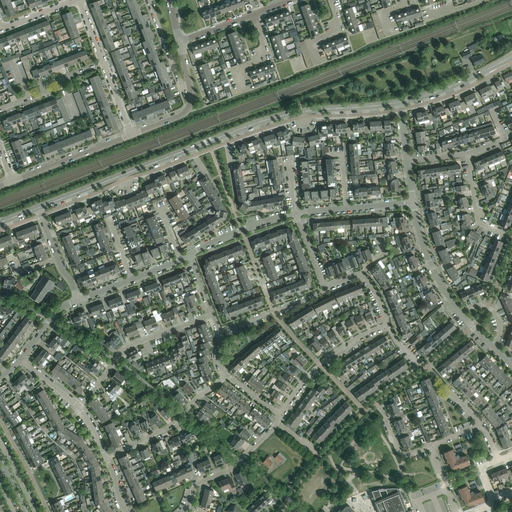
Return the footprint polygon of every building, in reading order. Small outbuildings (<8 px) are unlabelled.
[(37,6),(34,0),(29,0),(28,1),(31,8),(37,6)] [(239,7),(236,0),(234,0),(230,2),(233,9),(239,7)] [(391,6),(389,0),(387,0),(382,2),(384,8),(391,6)] [(90,4),(92,10),(100,7),(97,1),(90,4)] [(6,11),(13,8),(11,2),(3,5),(6,11)] [(233,9),(230,2),(225,4),(228,12),(233,9)] [(140,10),(137,4),(129,7),(131,13),(140,10)] [(228,12),(225,4),(219,6),(222,14),(228,12)] [(301,7),(303,13),(310,10),(308,4),(301,7)] [(222,14),(219,6),(213,8),(216,16),(222,14)] [(102,13),(100,7),(92,10),(94,16),(102,13)] [(18,13),(17,10),(14,12),(13,8),(6,11),(8,17),(18,13)] [(216,16),(213,8),(207,10),(210,18),(216,16)] [(344,10),(346,16),(354,14),(352,8),(344,10)] [(419,8),(413,10),(415,17),(421,16),(419,8)] [(142,16),(140,10),(131,13),(134,19),(137,18),(142,16)] [(210,18),(207,10),(202,12),(204,20),(210,18)] [(313,16),(310,10),(303,13),(305,19),(313,16)] [(415,17),(413,10),(407,12),(409,19),(415,17)] [(289,11),(283,13),(286,21),(292,19),(289,11)] [(62,15),(65,21),(73,18),(70,12),(62,15)] [(409,19),(407,12),(401,14),(403,21),(409,19)] [(104,19),(102,13),(94,16),(96,22),(104,19)] [(286,21),(283,13),(277,15),(279,23),(286,21)] [(145,14),(142,16),(137,18),(139,24),(147,20),(145,14)] [(356,20),(354,14),(346,16),(348,22),(356,20)] [(403,21),(401,14),(395,16),(397,23),(403,21)] [(279,23),(277,15),(271,17),(274,25),(279,23)] [(315,22),(313,16),(305,19),(307,25),(315,22)] [(274,25),(271,17),(265,19),(267,27),(274,25)] [(75,24),(73,18),(65,21),(67,27),(75,24)] [(107,25),(104,19),(96,22),(99,28),(107,25)] [(150,26),(147,20),(139,24),(141,29),(150,26)] [(358,26),(356,20),(348,22),(350,28),(358,26)] [(48,21),(42,23),(45,31),(51,29),(48,21)] [(317,28),(315,22),(307,25),(309,31),(317,28)] [(45,31),(42,23),(36,25),(39,33),(45,31)] [(77,30),(75,24),(67,27),(69,33),(77,30)] [(39,33),(36,25),(30,28),(33,35),(37,34),(38,38),(41,37),(39,33)] [(109,31),(107,25),(99,28),(101,34),(109,31)] [(152,32),(150,26),(141,29),(144,35),(152,32)] [(360,32),(358,26),(350,28),(352,34),(360,32)] [(33,35),(30,28),(24,30),(27,38),(33,35)] [(319,34),(317,28),(309,31),(311,37),(319,34)] [(27,38),(24,30),(18,32),(21,40),(27,38)] [(79,36),(77,30),(69,33),(72,39),(79,36)] [(111,37),(109,31),(101,34),(103,40),(111,37)] [(21,40),(18,32),(13,35),(16,42),(21,40)] [(154,38),(152,32),(144,35),(146,41),(151,39),(154,38)] [(228,34),(230,41),(235,39),(238,38),(235,32),(228,34)] [(16,42),(13,35),(7,37),(10,45),(11,47),(17,45),(16,42)] [(271,37),(273,44),(281,41),(279,35),(271,37)] [(346,36),(340,39),(343,46),(349,44),(346,36)] [(10,45),(7,37),(1,39),(4,47),(10,45)] [(113,43),(111,37),(103,40),(106,46),(113,43)] [(240,44),(238,38),(235,39),(230,41),(232,47),(237,45),(240,44)] [(153,45),(151,39),(146,41),(143,42),(145,48),(153,45)] [(218,46),(216,39),(209,41),(212,49),(218,46)] [(343,46),(340,39),(335,41),(337,48),(343,46)] [(212,49),(209,41),(204,43),(206,51),(212,49)] [(283,47),(281,41),(273,44),(275,50),(283,47)] [(337,48),(335,41),(329,43),(332,51),(337,48)] [(116,42),(113,43),(106,46),(108,52),(116,49),(116,48),(118,47),(116,42)] [(206,51),(204,43),(198,45),(200,53),(206,51)] [(332,51),(329,43),(323,45),(325,53),(332,51)] [(242,50),(240,44),(237,45),(232,47),(234,53),(239,51),(242,50)] [(155,51),(153,45),(145,48),(147,54),(155,51)] [(200,53),(198,45),(192,47),(194,55),(200,53)] [(285,53),(283,47),(275,50),(277,56),(285,53)] [(78,49),(79,53),(82,61),(88,58),(85,51),(82,52),(80,48),(78,49)] [(111,53),(113,58),(121,56),(118,50),(111,53)] [(244,56),(242,50),(239,51),(234,53),(236,59),(241,57),(244,56)] [(471,56),(469,50),(462,54),(464,59),(471,56)] [(158,57),(155,51),(147,54),(150,60),(158,57)] [(82,61),(79,53),(73,55),(76,63),(82,61)] [(287,59),(285,53),(277,56),(279,62),(287,59)] [(76,63),(73,55),(67,58),(70,65),(76,63)] [(485,62),(481,55),(476,57),(476,56),(471,58),(475,66),(485,62)] [(123,61),(121,56),(113,58),(116,64),(123,61)] [(246,62),(244,56),(241,57),(236,59),(239,64),(246,62)] [(65,67),(62,60),(58,61),(57,57),(55,58),(56,62),(59,70),(65,67)] [(160,63),(158,57),(150,60),(152,66),(155,65),(160,63)] [(70,65),(67,58),(62,60),(65,67),(70,65)] [(125,67),(123,61),(116,64),(118,70),(125,67)] [(53,72),(50,64),(49,62),(43,64),(44,67),(47,74),(53,72)] [(59,70),(56,62),(50,64),(53,72),(59,70)] [(163,62),(160,63),(155,65),(157,71),(165,68),(163,62)] [(273,63),(267,65),(270,73),(276,71),(273,63)] [(47,74),(44,67),(43,64),(37,66),(38,69),(41,76),(47,74)] [(198,66),(200,72),(208,70),(206,64),(198,66)] [(270,73),(267,65),(261,68),(264,75),(270,73)] [(128,73),(125,67),(118,70),(120,76),(128,73)] [(168,73),(165,68),(157,71),(159,77),(168,73)] [(264,75),(261,68),(255,70),(258,77),(264,75)] [(41,76),(38,69),(32,71),(33,73),(34,76),(35,78),(35,79),(41,76)] [(210,69),(208,70),(200,72),(202,78),(210,76),(212,75),(210,69)] [(258,77),(255,70),(249,72),(252,79),(258,77)] [(506,82),(507,82),(507,83),(509,83),(508,81),(511,79),(511,71),(503,76),(506,82)] [(130,79),(128,73),(120,76),(122,82),(130,79)] [(170,79),(168,73),(159,77),(162,82),(170,79)] [(90,78),(92,85),(100,82),(98,76),(90,78)] [(212,82),(210,76),(202,78),(205,84),(212,82)] [(132,85),(130,79),(122,82),(125,88),(132,85)] [(172,85),(170,79),(162,82),(164,88),(172,85)] [(495,84),(492,85),(496,94),(498,93),(499,94),(504,91),(504,90),(503,88),(499,79),(497,80),(497,81),(494,83),(495,84)] [(102,87),(100,82),(92,85),(94,90),(102,87)] [(214,88),(212,82),(205,84),(207,90),(214,88)] [(134,91),(132,85),(125,88),(127,94),(134,91)] [(496,94),(492,85),(490,86),(489,85),(486,87),(486,85),(483,87),(489,98),(494,95),(496,94)] [(104,93),(102,87),(94,90),(97,96),(104,93)] [(207,90),(209,96),(216,93),(219,93),(217,87),(214,88),(207,90)] [(489,98),(483,87),(478,89),(479,91),(477,93),(481,102),(489,98)] [(137,97),(134,91),(127,94),(129,100),(137,97)] [(107,99),(104,93),(97,96),(99,102),(107,99)] [(218,100),(216,93),(209,96),(211,102),(218,100)] [(481,102),(477,93),(474,94),(474,93),(471,94),(470,93),(468,94),(473,104),(477,101),(478,103),(481,102)] [(473,104),(468,94),(466,95),(466,96),(464,98),(465,101),(462,102),(466,109),(469,108),(468,106),(473,104)] [(58,106),(57,103),(56,100),(56,99),(50,101),(53,109),(54,113),(57,112),(60,111),(59,109),(58,106)] [(109,105),(107,99),(99,102),(101,108),(109,105)] [(171,108),(168,101),(168,100),(161,103),(164,111),(170,108),(170,109),(171,108)] [(466,109),(462,102),(460,103),(459,100),(456,101),(455,100),(453,101),(457,111),(462,109),(462,111),(466,109)] [(53,109),(50,101),(44,104),(47,111),(53,109)] [(457,111),(453,101),(450,102),(451,103),(448,104),(449,107),(447,108),(449,115),(452,114),(452,112),(457,111)] [(164,111),(161,103),(155,105),(159,113),(164,111)] [(47,111),(44,104),(38,106),(41,114),(47,111)] [(111,111),(109,105),(101,108),(103,114),(111,111)] [(159,113),(155,105),(149,107),(153,115),(159,113)] [(32,108),(35,116),(36,119),(42,116),(41,114),(38,106),(32,108)] [(441,116),(437,106),(435,107),(435,108),(432,109),(433,113),(431,113),(433,121),(436,120),(436,118),(441,116)] [(449,115),(447,108),(444,109),(443,106),(440,107),(440,106),(437,106),(441,116),(441,119),(446,117),(449,115)] [(153,115),(149,107),(144,109),(147,117),(153,115)] [(35,116),(32,108),(26,111),(29,118),(33,117),(34,121),(36,120),(36,119),(35,116)] [(147,117),(144,109),(138,112),(141,120),(147,117)] [(433,121),(431,113),(428,114),(427,111),(424,111),(424,110),(421,111),(424,121),(429,120),(429,121),(433,121)] [(29,118),(26,111),(20,113),(23,121),(29,118)] [(113,117),(111,111),(103,114),(106,120),(113,117)] [(424,121),(421,111),(419,111),(419,113),(416,113),(417,117),(414,117),(415,125),(419,124),(419,122),(424,121)] [(141,120),(138,112),(132,114),(135,122),(136,122),(135,122),(141,120)] [(23,121),(20,113),(14,115),(17,123),(23,121)] [(17,123),(14,115),(8,118),(12,125),(17,123)] [(116,123),(113,117),(106,120),(108,126),(116,123)] [(12,125),(8,118),(2,120),(6,128),(12,125)] [(384,125),(381,125),(381,121),(375,122),(376,131),(381,130),(382,133),(385,132),(384,125)] [(364,122),(358,123),(358,132),(364,131),(364,134),(367,134),(367,126),(364,126),(364,122)] [(376,131),(375,122),(370,122),(370,126),(367,126),(367,134),(371,133),(371,131),(376,131)] [(487,124),(490,135),(495,134),(492,122),(487,124)] [(118,129),(116,123),(108,126),(105,127),(106,130),(109,128),(110,132),(118,129)] [(358,132),(358,123),(352,123),(353,127),(349,127),(350,139),(350,137),(354,137),(353,132),(358,132)] [(341,133),(341,124),(335,124),(335,128),(332,128),(332,133),(333,136),(339,136),(339,133),(341,133)] [(346,124),(341,124),(341,133),(347,133),(347,135),(347,137),(349,137),(349,139),(350,139),(349,127),(347,128),(346,124)] [(487,124),(481,126),(485,137),(490,135),(487,124)] [(327,134),(326,125),(321,125),(321,129),(318,129),(318,134),(319,137),(322,136),(322,134),(327,134)] [(481,126),(476,127),(480,138),(485,137),(481,126)] [(476,127),(471,129),(474,140),(480,138),(476,127)] [(90,130),(84,132),(87,141),(93,138),(92,135),(95,134),(93,128),(90,129),(90,130)] [(414,136),(415,138),(425,137),(424,131),(426,131),(426,128),(418,129),(419,132),(415,132),(416,135),(414,136)] [(293,137),(291,131),(288,132),(287,129),(285,130),(285,129),(282,130),(282,131),(285,140),(286,142),(291,140),(291,141),(293,140),(293,137)] [(471,129),(466,130),(469,141),(474,140),(471,129)] [(461,132),(461,133),(464,143),(469,141),(466,130),(461,132)] [(282,131),(277,133),(278,137),(280,141),(285,140),(282,131)] [(87,141),(84,132),(78,135),(81,143),(87,141)] [(461,133),(459,134),(458,132),(455,132),(455,133),(459,144),(464,143),(461,133)] [(455,133),(450,135),(453,146),(459,144),(455,133)] [(278,137),(275,138),(274,134),(268,136),(271,144),(274,143),(275,146),(281,144),(280,141),(278,137)] [(321,143),(319,137),(318,134),(313,136),(316,144),(319,144),(320,147),(322,147),(321,143)] [(81,143),(78,135),(72,137),(76,145),(81,143)] [(450,135),(445,136),(446,140),(448,147),(453,146),(450,135)] [(271,144),(268,136),(263,137),(264,141),(261,142),(264,149),(265,151),(267,151),(266,148),(267,148),(272,147),(271,144)] [(316,144),(313,136),(308,137),(310,146),(316,144)] [(76,145),(72,137),(67,139),(70,147),(76,145)] [(426,142),(425,137),(415,138),(415,141),(416,140),(417,143),(420,143),(421,146),(426,145),(428,145),(428,142),(426,142)] [(70,147),(67,139),(61,141),(64,150),(70,147)] [(264,149),(261,142),(259,143),(257,139),(252,141),(255,150),(258,149),(259,151),(261,150),(264,149)] [(22,146),(19,140),(11,143),(14,149),(22,146)] [(388,140),(385,141),(382,141),(383,147),(384,147),(384,150),(393,149),(392,143),(389,144),(388,140)] [(64,150),(61,141),(55,144),(58,152),(64,150)] [(255,150),(252,141),(247,143),(248,147),(245,148),(247,152),(246,152),(247,155),(250,154),(250,151),(255,150)] [(58,152),(55,144),(49,146),(52,154),(58,152)] [(247,152),(245,148),(244,144),(238,146),(241,154),(242,154),(243,156),(245,156),(244,153),(246,153),(246,152),(247,152)] [(24,151),(22,146),(14,149),(16,154),(24,151)] [(52,154),(49,146),(43,148),(42,147),(40,148),(42,155),(45,154),(46,156),(52,154)] [(394,152),(393,149),(384,150),(385,154),(384,154),(385,159),(391,158),(390,156),(395,155),(395,152),(394,152)] [(26,157),(24,151),(16,154),(18,160),(26,157)] [(498,152),(496,153),(499,161),(505,158),(502,151),(498,152)] [(499,161),(496,153),(494,154),(490,156),(494,163),(499,161)] [(494,163),(490,156),(487,157),(484,158),(488,165),(494,163)] [(28,163),(26,157),(18,160),(21,166),(22,167),(25,166),(25,165),(28,163)] [(391,161),(391,158),(385,159),(383,160),(383,165),(386,165),(387,168),(396,167),(395,161),(391,161)] [(488,165),(484,158),(483,159),(480,161),(483,168),(488,165)] [(483,168),(480,161),(479,160),(477,161),(477,162),(474,163),(478,172),(484,170),(483,168)] [(187,166),(182,168),(185,176),(190,174),(194,172),(191,168),(188,169),(187,166)] [(396,170),(396,167),(387,168),(387,172),(386,172),(387,177),(394,176),(393,174),(398,173),(397,170),(396,170)] [(185,176),(182,168),(177,170),(178,172),(175,173),(177,179),(178,180),(181,179),(180,178),(185,176)] [(175,173),(174,171),(169,173),(170,175),(167,176),(170,183),(173,182),(175,183),(177,182),(178,180),(177,179),(175,173)] [(170,183),(167,176),(165,177),(164,175),(159,177),(162,185),(167,183),(167,184),(170,183)] [(394,179),(394,176),(387,177),(388,182),(389,182),(389,186),(398,185),(398,179),(394,179)] [(162,185),(159,177),(153,179),(155,182),(157,187),(162,185)] [(202,186),(210,181),(209,179),(207,180),(205,177),(199,181),(202,186)] [(482,192),(492,188),(493,187),(495,186),(493,181),(491,182),(489,178),(484,180),(485,181),(479,183),(481,186),(480,186),(482,189),(481,189),(482,192)] [(211,183),(210,181),(202,186),(205,191),(212,187),(210,184),(211,183)] [(155,182),(150,184),(153,193),(158,190),(157,187),(155,182)] [(153,193),(150,184),(145,186),(146,189),(148,195),(148,194),(153,193)] [(456,192),(456,195),(462,194),(462,191),(465,191),(464,188),(465,188),(465,185),(456,186),(457,192),(456,192)] [(328,198),(327,194),(327,186),(324,187),(324,190),(321,190),(320,187),(319,187),(319,197),(321,197),(321,200),(321,197),(323,197),(324,200),(324,199),(328,198)] [(336,188),(336,186),(327,187),(327,186),(327,194),(329,193),(329,196),(332,196),(332,198),(336,198),(336,193),(337,193),(337,188),(336,188)] [(208,196),(216,191),(215,189),(214,190),(212,187),(205,191),(208,196)] [(319,197),(319,187),(317,187),(317,190),(314,191),(314,188),(311,188),(311,195),(312,200),(316,199),(316,200),(316,198),(318,197),(318,200),(318,197),(319,197)] [(311,188),(302,189),(302,191),(301,192),(301,196),(303,196),(303,200),(308,200),(308,198),(310,198),(310,195),(311,195),(311,188)] [(494,192),(492,188),(482,192),(483,194),(485,197),(485,196),(486,199),(496,195),(494,192)] [(148,195),(146,189),(141,191),(141,192),(144,200),(145,201),(145,202),(151,200),(148,194),(148,195)] [(218,193),(216,191),(208,196),(211,201),(218,197),(216,194),(218,193)] [(141,192),(136,194),(137,195),(140,203),(140,204),(141,206),(146,204),(145,201),(144,200),(141,192)] [(424,194),(425,201),(433,200),(432,193),(424,194)] [(246,199),(246,194),(238,196),(240,207),(240,208),(240,207),(245,211),(250,210),(249,203),(248,203),(248,202),(245,201),(245,199),(246,199)] [(463,197),(462,194),(456,195),(457,198),(458,198),(458,201),(455,201),(455,204),(458,203),(468,202),(467,199),(466,199),(466,197),(463,197)] [(137,195),(132,197),(133,202),(131,202),(133,207),(140,204),(140,203),(137,195)] [(172,205),(181,199),(180,197),(178,198),(177,195),(169,200),(172,205)] [(221,202),(219,199),(221,198),(219,196),(218,197),(211,201),(214,206),(221,202)] [(132,197),(125,200),(124,200),(128,209),(129,211),(134,209),(133,207),(131,202),(133,202),(132,197)] [(104,208),(102,203),(101,199),(96,202),(99,210),(100,212),(105,210),(104,208)] [(115,207),(113,202),(114,202),(112,199),(107,201),(110,209),(115,207)] [(128,209),(124,200),(125,200),(124,199),(119,201),(122,208),(122,211),(128,209)] [(175,210),(183,205),(181,202),(183,201),(181,199),(172,205),(174,207),(173,208),(175,210)] [(434,206),(434,203),(437,202),(437,199),(433,200),(425,201),(426,207),(429,207),(430,210),(439,208),(438,205),(434,206)] [(119,201),(119,200),(114,202),(113,202),(115,207),(117,212),(118,214),(123,212),(122,211),(122,208),(119,201)] [(107,201),(102,203),(104,208),(105,210),(105,211),(110,209),(107,201)] [(99,210),(96,202),(91,204),(92,206),(89,207),(92,214),(95,213),(94,212),(99,210)] [(227,212),(221,202),(214,206),(217,210),(218,210),(218,211),(218,215),(221,221),(226,218),(227,212),(227,213),(227,212)] [(468,202),(458,203),(459,209),(456,209),(456,212),(459,212),(465,211),(464,208),(467,208),(467,205),(468,205),(468,202)] [(178,215),(188,210),(186,207),(185,208),(183,205),(175,210),(177,213),(178,215)] [(92,214),(89,207),(86,208),(85,206),(80,208),(84,218),(89,216),(89,215),(92,214)] [(84,218),(80,208),(75,210),(76,212),(74,213),(76,220),(79,219),(79,220),(84,218)] [(440,214),(436,215),(435,212),(439,211),(439,208),(430,210),(430,213),(427,214),(429,220),(441,218),(440,214)] [(189,212),(188,210),(178,215),(182,221),(189,216),(187,213),(189,212)] [(465,214),(465,211),(459,212),(459,215),(460,215),(461,220),(470,219),(470,216),(469,216),(468,213),(465,214)] [(76,220),(74,213),(71,214),(70,212),(65,214),(68,222),(73,220),(73,221),(76,220)] [(68,222),(65,214),(59,216),(63,224),(68,222)] [(146,225),(157,221),(157,220),(155,221),(154,219),(156,218),(155,215),(146,219),(147,222),(145,222),(145,223),(143,224),(144,226),(146,225)] [(221,221),(218,215),(216,216),(215,215),(211,217),(216,225),(221,221)] [(510,224),(511,219),(511,217),(505,215),(503,221),(510,224)] [(63,224),(59,216),(54,218),(58,226),(63,224)] [(216,225),(211,217),(211,218),(206,221),(212,229),(214,228),(213,226),(216,225)] [(397,222),(395,222),(392,223),(392,225),(407,222),(406,219),(404,220),(403,217),(396,218),(397,222)] [(438,225),(437,222),(441,221),(441,218),(429,220),(430,227),(438,225)] [(471,221),(470,219),(461,220),(462,226),(461,226),(461,229),(467,228),(470,228),(470,224),(470,222),(471,221)] [(158,223),(157,221),(146,225),(148,230),(159,226),(159,225),(157,226),(156,223),(158,223)] [(212,229),(206,221),(201,224),(205,231),(209,229),(210,230),(212,229)] [(508,229),(510,224),(503,221),(500,226),(508,229)] [(93,225),(95,231),(104,228),(103,225),(102,226),(100,222),(93,225)] [(407,225),(407,222),(392,225),(393,228),(396,227),(396,226),(397,226),(398,230),(399,233),(405,232),(405,229),(406,229),(405,225),(407,225)] [(205,231),(201,224),(196,227),(201,236),(204,234),(203,233),(205,231)] [(36,225),(31,227),(34,235),(39,233),(36,225)] [(123,234),(134,229),(133,227),(131,228),(130,225),(121,228),(122,231),(124,230),(125,233),(123,233),(123,234)] [(160,228),(159,226),(148,230),(150,229),(151,232),(149,233),(150,235),(159,231),(158,229),(160,228)] [(34,235),(31,227),(26,229),(29,237),(34,235)] [(201,236),(196,227),(191,230),(195,237),(199,235),(199,237),(201,236)] [(105,230),(104,228),(95,231),(97,237),(105,234),(103,230),(105,230)] [(476,233),(473,231),(473,232),(470,230),(470,232),(468,231),(467,228),(461,229),(462,232),(460,232),(460,234),(466,237),(471,240),(476,233)] [(29,237),(26,229),(21,231),(24,239),(29,237)] [(134,229),(123,234),(124,236),(125,235),(126,238),(125,238),(125,239),(136,234),(135,232),(133,233),(132,230),(134,229)] [(280,231),(279,230),(283,239),(285,238),(287,243),(289,242),(290,247),(297,245),(300,244),(300,243),(299,244),(297,239),(296,239),(293,231),(287,233),(291,241),(289,242),(285,229),(281,230),(280,231)] [(195,237),(191,230),(186,234),(191,242),(193,240),(192,239),(195,237)] [(279,230),(277,231),(277,232),(274,233),(277,240),(282,238),(282,239),(283,239),(279,230)] [(432,233),(434,239),(442,237),(440,230),(432,233)] [(24,239),(21,231),(16,233),(17,235),(14,236),(16,243),(17,243),(19,242),(20,244),(25,242),(24,239)] [(160,234),(159,231),(150,235),(152,240),(163,236),(162,233),(160,234)] [(274,233),(270,234),(270,233),(268,234),(271,243),(277,240),(274,233)] [(409,239),(408,236),(407,236),(406,233),(400,235),(395,237),(398,245),(411,241),(411,238),(409,239)] [(478,234),(476,233),(471,240),(475,243),(475,244),(474,245),(472,252),(475,253),(477,247),(478,246),(481,240),(478,239),(480,236),(477,235),(478,234)] [(62,241),(63,244),(72,240),(69,234),(62,237),(63,241),(62,241)] [(106,237),(105,234),(97,237),(100,242),(109,239),(108,237),(106,237)] [(128,243),(138,239),(137,237),(135,238),(134,235),(136,234),(125,239),(126,241),(127,240),(128,243)] [(191,242),(186,234),(181,237),(185,244),(188,242),(189,243),(191,242)] [(268,234),(265,235),(266,236),(262,237),(265,245),(271,243),(268,234)] [(16,243),(14,236),(11,237),(10,235),(5,237),(8,245),(9,248),(14,246),(18,245),(17,243),(16,243)] [(165,241),(164,238),(162,239),(161,236),(163,236),(152,240),(153,242),(154,242),(155,244),(164,241),(165,241)] [(8,245),(5,237),(0,238),(0,239),(3,247),(8,245)] [(262,237),(259,238),(256,239),(260,247),(265,245),(262,237)] [(444,243),(442,237),(434,239),(436,246),(444,243)] [(109,241),(109,239),(100,242),(102,248),(109,245),(108,242),(109,241)] [(129,249),(140,244),(138,239),(128,243),(129,246),(128,246),(129,249)] [(256,239),(254,239),(254,240),(251,242),(253,246),(252,246),(253,249),(260,247),(256,239)] [(495,239),(493,245),(501,248),(503,242),(495,239)] [(74,246),(72,240),(63,244),(64,246),(65,245),(67,249),(74,246)] [(166,243),(165,243),(164,241),(155,244),(152,246),(153,248),(150,249),(149,247),(148,247),(151,256),(153,255),(153,256),(155,255),(156,257),(160,255),(158,251),(159,250),(160,253),(163,252),(163,254),(167,252),(166,248),(167,247),(166,243)] [(411,248),(410,245),(412,244),(411,241),(398,245),(399,247),(401,247),(403,253),(411,251),(410,248),(411,248)] [(33,247),(35,252),(44,249),(42,243),(33,247)] [(132,253),(140,250),(139,247),(141,247),(140,244),(129,249),(130,248),(131,251),(130,251),(131,254),(132,254),(132,253)] [(300,247),(299,244),(300,244),(297,245),(290,247),(291,247),(293,253),(302,249),(301,247),(300,247)] [(110,248),(109,245),(102,248),(104,254),(113,250),(112,248),(110,248)] [(238,246),(236,246),(239,255),(246,252),(244,249),(243,249),(242,245),(238,246)] [(498,254),(501,248),(493,245),(491,251),(498,254)] [(76,251),(74,246),(67,249),(68,252),(66,253),(67,255),(76,251)] [(236,246),(235,247),(233,247),(234,248),(230,249),(233,257),(239,255),(236,246)] [(370,253),(372,252),(370,246),(367,247),(368,249),(362,251),(365,257),(364,257),(365,260),(371,257),(370,253)] [(151,256),(148,247),(146,248),(147,250),(144,251),(143,249),(140,250),(132,253),(132,254),(133,256),(132,256),(133,260),(135,260),(137,264),(141,262),(140,261),(142,260),(141,257),(143,257),(144,261),(148,260),(148,258),(150,257),(150,256),(151,256)] [(365,257),(362,251),(361,248),(357,250),(357,253),(353,254),(354,257),(357,265),(363,263),(362,259),(364,257),(365,257)] [(438,252),(441,258),(448,254),(446,248),(438,252)] [(46,254),(44,249),(35,252),(37,257),(46,254)] [(230,249),(227,251),(227,250),(224,251),(224,252),(227,259),(233,257),(230,249)] [(302,252),(303,252),(302,249),(293,253),(296,258),(303,255),(302,252)] [(78,257),(76,251),(67,255),(68,257),(70,257),(71,260),(78,257)] [(224,252),(224,251),(222,252),(219,254),(222,261),(227,259),(224,252)] [(496,259),(498,254),(491,251),(488,256),(496,259)] [(412,253),(402,256),(404,259),(407,258),(408,261),(407,262),(407,264),(418,260),(417,257),(415,258),(414,255),(413,255),(412,253)] [(452,259),(454,259),(451,253),(448,254),(441,258),(444,264),(451,261),(453,260),(452,259)] [(46,254),(37,257),(35,258),(37,263),(48,259),(46,254)] [(219,254),(216,255),(215,254),(213,255),(213,256),(216,264),(216,263),(222,261),(219,254)] [(264,261),(263,262),(264,264),(265,263),(272,261),(270,255),(262,258),(264,261)] [(305,259),(303,255),(296,258),(298,264),(306,261),(305,258),(305,259)] [(206,279),(207,279),(216,275),(214,271),(216,270),(214,265),(216,264),(213,256),(211,257),(208,258),(213,271),(212,271),(209,263),(203,265),(206,273),(205,273),(207,279),(206,279)] [(494,265),(496,259),(488,256),(486,262),(494,265)] [(80,263),(78,257),(71,260),(72,263),(71,264),(72,266),(80,263)] [(357,265),(354,257),(348,259),(347,257),(344,258),(347,264),(350,263),(351,268),(357,265)] [(344,265),(347,264),(344,258),(341,259),(342,262),(337,264),(340,272),(346,270),(344,265)] [(419,263),(418,260),(407,264),(408,266),(410,270),(412,270),(413,272),(419,269),(418,267),(418,266),(417,263),(419,263)] [(272,261),(265,263),(264,264),(265,266),(267,269),(274,266),(272,261)] [(306,263),(307,263),(306,261),(298,264),(300,269),(299,270),(308,266),(306,263)] [(340,272),(337,264),(336,262),(330,264),(331,266),(334,274),(340,272)] [(492,270),(494,265),(486,262),(484,267),(492,270)] [(334,274),(331,266),(330,264),(330,263),(324,265),(329,276),(334,274)] [(382,269),(378,263),(374,266),(375,267),(370,270),(372,273),(373,275),(380,270),(382,269)] [(116,264),(111,266),(114,275),(116,274),(116,273),(119,271),(116,264)] [(238,273),(245,271),(246,270),(245,268),(243,265),(236,268),(238,273)] [(446,270),(450,275),(457,272),(453,265),(446,270)] [(114,275),(111,266),(105,268),(108,276),(111,274),(112,276),(114,275)] [(274,266),(267,269),(268,273),(267,273),(268,275),(269,275),(276,272),(274,266)] [(308,266),(299,270),(301,275),(299,275),(301,280),(299,281),(299,282),(302,290),(302,289),(304,288),(304,289),(307,287),(302,275),(303,274),(306,282),(312,280),(308,272),(310,272),(308,267),(308,266)] [(490,276),(492,270),(484,267),(482,273),(490,276)] [(108,276),(105,268),(99,270),(103,279),(105,278),(105,277),(108,276)] [(377,280),(383,275),(386,273),(382,269),(380,270),(373,275),(374,277),(375,277),(377,280)] [(103,279),(99,270),(94,273),(97,280),(100,279),(101,280),(103,279)] [(246,273),(247,273),(246,270),(245,271),(238,273),(240,279),(248,276),(246,273)] [(180,271),(178,272),(182,281),(187,279),(185,272),(181,273),(180,271)] [(426,278),(425,275),(423,276),(422,273),(421,274),(419,271),(414,274),(415,277),(413,278),(414,281),(413,282),(414,284),(416,283),(426,278)] [(182,281),(178,272),(176,273),(177,275),(173,276),(176,283),(182,281)] [(276,272),(269,275),(268,275),(269,277),(270,277),(271,281),(279,278),(276,272)] [(465,278),(464,275),(460,277),(457,272),(450,275),(453,281),(456,279),(458,283),(461,281),(464,279),(465,278)] [(97,280),(94,273),(88,275),(92,284),(94,283),(93,281),(97,280)] [(386,273),(383,275),(377,280),(379,283),(380,285),(389,278),(386,273)] [(487,282),(490,276),(482,273),(480,279),(487,282)] [(39,303),(48,291),(49,292),(55,283),(44,275),(35,288),(36,289),(30,297),(39,303)] [(92,284),(88,275),(83,277),(86,286),(88,285),(88,283),(91,282),(92,284)] [(216,275),(207,279),(209,282),(208,282),(209,285),(217,281),(215,276),(216,276),(216,275)] [(176,283),(173,276),(170,277),(169,276),(167,277),(171,285),(176,283)] [(249,280),(248,276),(240,279),(242,285),(251,282),(250,280),(249,280)] [(8,280),(5,279),(3,287),(10,288),(10,289),(11,285),(15,286),(16,279),(9,277),(8,280)] [(86,286),(83,277),(77,279),(80,286),(83,285),(84,287),(86,286)] [(171,285),(167,277),(165,277),(165,279),(162,280),(165,288),(171,285)] [(389,282),(391,281),(389,278),(380,285),(381,287),(382,287),(384,290),(390,285),(389,282)] [(428,281),(426,278),(416,283),(414,284),(415,287),(417,286),(417,285),(418,284),(420,288),(421,287),(422,290),(427,287),(426,285),(427,284),(426,282),(428,281)] [(56,286),(62,291),(66,285),(60,281),(56,286)] [(217,281),(209,285),(210,287),(212,290),(219,287),(217,281)] [(157,282),(151,285),(155,295),(155,294),(157,293),(157,291),(160,290),(157,282)] [(251,284),(251,282),(242,285),(245,290),(252,288),(251,284)] [(293,284),(292,282),(287,284),(287,286),(291,294),(293,294),(293,293),(296,291),(293,284)] [(299,282),(293,284),(296,291),(299,290),(300,291),(302,290),(299,282)] [(480,284),(476,286),(476,285),(470,287),(470,288),(474,296),(483,292),(485,292),(487,288),(481,286),(480,284)] [(155,295),(151,285),(145,287),(147,295),(151,293),(152,296),(155,295)] [(360,285),(355,287),(358,295),(364,293),(360,285)] [(287,286),(282,288),(285,296),(288,295),(291,294),(287,286)] [(219,287),(212,290),(213,293),(212,294),(213,296),(221,293),(219,287)] [(358,295),(355,287),(350,289),(353,297),(358,295)] [(282,288),(276,290),(279,299),(282,298),(281,297),(285,296),(282,288)] [(470,288),(465,291),(468,298),(474,296),(470,288)] [(139,289),(133,292),(135,299),(136,299),(142,297),(139,289)] [(353,297),(350,289),(345,291),(348,299),(353,297)] [(387,298),(395,295),(397,294),(399,293),(398,291),(397,290),(395,289),(393,289),(392,289),(385,292),(387,295),(386,296),(387,298)] [(424,295),(426,297),(422,300),(424,303),(426,302),(436,295),(434,293),(432,294),(431,291),(430,292),(428,289),(423,292),(424,295)] [(276,290),(269,293),(271,296),(272,296),(273,300),(277,299),(277,300),(279,299),(276,290)] [(348,299),(345,291),(340,293),(343,301),(348,299)] [(468,298),(465,291),(459,293),(463,301),(468,298)] [(135,299),(133,292),(126,294),(129,302),(133,300),(134,303),(137,302),(136,299),(135,299)] [(185,298),(187,303),(196,300),(194,294),(189,296),(188,292),(182,294),(183,298),(185,298)] [(221,293),(213,296),(214,298),(215,298),(216,301),(215,301),(215,302),(216,301),(216,302),(224,298),(223,298),(221,293)] [(343,301),(340,293),(335,295),(338,303),(343,301)] [(511,305),(511,302),(510,299),(508,295),(507,296),(500,293),(499,298),(501,298),(505,308),(511,305)] [(397,294),(395,295),(387,298),(388,300),(390,303),(397,300),(399,299),(397,294)] [(437,298),(436,295),(426,302),(429,307),(431,305),(433,308),(438,305),(436,302),(437,302),(435,299),(437,298)] [(121,296),(114,299),(117,306),(118,306),(119,309),(125,307),(124,306),(123,304),(124,304),(121,296)] [(262,296),(255,298),(258,307),(261,306),(260,305),(264,304),(262,299),(263,299),(262,296)] [(333,296),(328,298),(332,306),(337,304),(333,296)] [(236,315),(232,306),(230,307),(228,302),(226,303),(224,298),(216,302),(218,307),(219,306),(222,314),(227,312),(224,304),(225,304),(230,316),(233,315),(235,314),(236,315)] [(255,298),(249,301),(252,308),(256,307),(256,308),(258,307),(255,298)] [(332,306),(328,298),(323,301),(327,309),(332,306)] [(117,306),(114,299),(108,301),(111,309),(117,306)] [(198,305),(196,300),(187,303),(189,309),(187,309),(189,313),(197,310),(195,306),(198,305)] [(398,303),(397,300),(390,303),(391,306),(390,307),(391,309),(399,306),(403,305),(401,301),(398,303)] [(249,301),(244,303),(247,311),(249,310),(249,309),(252,308),(249,301)] [(327,309),(323,301),(318,303),(322,311),(327,309)] [(103,303),(96,306),(100,317),(104,316),(102,312),(105,311),(103,303)] [(244,303),(238,305),(241,312),(244,311),(245,312),(247,311),(244,303)] [(322,311),(318,303),(313,306),(317,314),(322,311)] [(238,305),(233,307),(232,306),(236,315),(238,314),(241,312),(238,305)] [(100,317),(96,306),(90,308),(93,316),(96,314),(98,318),(100,317)] [(401,312),(399,306),(391,309),(392,311),(393,311),(394,314),(401,312)] [(441,306),(434,313),(436,315),(439,312),(443,308),(441,306)] [(175,315),(179,313),(176,307),(172,309),(173,310),(168,312),(171,321),(177,319),(175,315)] [(316,314),(311,307),(306,309),(311,317),(316,314)] [(370,311),(364,313),(366,318),(368,323),(374,320),(372,316),(376,314),(373,307),(369,309),(370,311)] [(311,317),(306,309),(302,312),(306,320),(311,317)] [(78,313),(79,316),(81,320),(82,323),(85,322),(84,319),(87,318),(84,310),(78,313)] [(363,320),(366,318),(364,313),(363,311),(359,313),(360,315),(354,318),(357,323),(359,327),(365,324),(363,320)] [(171,321),(168,312),(162,314),(162,313),(158,314),(160,320),(164,319),(166,324),(171,321)] [(306,320),(302,312),(297,315),(302,323),(306,320)] [(396,320),(397,322),(404,319),(409,317),(408,314),(403,316),(402,313),(395,316),(396,319),(396,320)] [(156,322),(160,320),(158,314),(154,316),(154,317),(149,319),(153,329),(158,326),(156,322)] [(302,323),(297,315),(292,318),(297,326),(302,323)] [(353,324),(357,323),(354,318),(354,315),(349,318),(351,320),(345,323),(347,327),(350,332),(356,328),(353,324)] [(27,316),(24,321),(30,325),(33,321),(27,316)] [(81,320),(79,316),(73,318),(72,316),(69,318),(71,323),(74,322),(76,326),(82,323),(81,320)] [(153,329),(149,319),(144,321),(142,318),(138,319),(139,321),(141,327),(145,326),(147,331),(153,329)] [(297,326),(292,318),(288,321),(292,329),(297,326)] [(407,324),(404,319),(397,322),(397,324),(398,324),(399,327),(407,324)] [(450,322),(446,326),(451,332),(456,328),(453,325),(455,323),(451,319),(449,321),(450,322)] [(344,329),(347,327),(345,323),(344,320),(340,322),(341,325),(336,328),(339,333),(341,337),(347,333),(344,329)] [(26,329),(30,325),(24,321),(20,325),(26,329)] [(138,329),(141,327),(139,321),(135,323),(136,324),(130,326),(134,336),(139,334),(138,329)] [(197,326),(199,332),(208,329),(206,323),(197,326)] [(410,323),(407,324),(399,327),(401,330),(400,331),(401,333),(409,330),(408,328),(411,326),(410,323)] [(24,335),(27,330),(26,329),(20,325),(17,329),(24,335)] [(120,328),(123,335),(126,333),(128,338),(134,336),(130,326),(125,328),(124,327),(120,328)] [(330,338),(327,334),(326,332),(322,326),(318,329),(322,333),(320,335),(322,338),(319,340),(321,343),(325,348),(330,344),(327,340),(330,338)] [(336,335),(339,333),(336,328),(335,326),(331,328),(332,330),(327,334),(330,338),(333,342),(338,338),(336,335)] [(448,334),(451,332),(446,326),(441,330),(447,336),(449,335),(448,334)] [(274,331),(280,338),(284,335),(279,327),(278,327),(279,328),(274,331)] [(21,339),(24,335),(17,329),(14,334),(21,339)] [(210,334),(208,329),(199,332),(201,338),(210,334)] [(411,335),(409,330),(401,333),(402,335),(404,338),(411,335)] [(447,336),(441,330),(437,334),(442,340),(445,338),(447,336)] [(274,331),(270,334),(276,341),(280,338),(274,331)] [(439,342),(442,340),(437,334),(434,331),(430,335),(432,338),(438,344),(440,343),(439,342)] [(108,336),(117,344),(121,340),(112,332),(108,336)] [(17,343),(21,339),(14,334),(10,338),(17,343)] [(57,335),(52,340),(59,345),(63,339),(66,340),(67,337),(62,334),(60,337),(57,335)] [(212,340),(210,334),(201,338),(204,343),(208,342),(212,340)] [(270,334),(266,338),(272,345),(276,341),(270,334)] [(186,335),(184,335),(180,337),(182,342),(184,347),(190,345),(186,335)] [(114,349),(117,344),(108,336),(106,339),(106,341),(107,342),(107,343),(114,349)] [(318,345),(321,343),(319,340),(316,336),(310,341),(312,343),(308,347),(311,351),(313,350),(316,353),(321,349),(318,345)] [(385,336),(380,339),(384,346),(389,343),(385,336)] [(412,346),(418,340),(415,337),(409,342),(412,346)] [(14,348),(17,343),(10,338),(7,342),(5,341),(7,342),(14,348)] [(266,338),(262,341),(267,348),(272,345),(266,338)] [(436,346),(438,344),(432,338),(428,342),(433,348),(436,345),(436,346)] [(384,346),(380,339),(376,342),(380,349),(384,346)] [(55,350),(59,345),(52,340),(48,345),(55,350)] [(262,341),(258,344),(257,344),(263,350),(262,350),(263,351),(267,348),(262,341)] [(468,342),(466,344),(472,351),(473,353),(474,353),(477,357),(479,360),(481,357),(480,356),(474,349),(476,347),(471,341),(469,342),(468,342)] [(14,348),(7,342),(6,344),(4,347),(10,351),(13,347),(14,348)] [(182,342),(181,342),(176,344),(177,347),(180,353),(185,350),(184,347),(182,342)] [(211,347),(208,342),(204,343),(199,345),(201,350),(201,351),(207,348),(207,349),(211,347)] [(380,349),(376,342),(371,345),(375,352),(380,349)] [(430,350),(433,348),(428,342),(423,346),(429,352),(431,351),(430,350)] [(257,344),(258,344),(257,343),(253,347),(259,354),(262,350),(263,350),(257,344)] [(375,352),(371,345),(370,344),(366,347),(370,354),(375,352)] [(472,351),(466,344),(463,346),(464,346),(462,348),(467,354),(472,351)] [(427,354),(429,352),(423,346),(417,351),(421,355),(422,354),(424,356),(427,353),(427,354)] [(7,356),(10,351),(4,347),(0,351),(7,356)] [(177,347),(176,348),(172,349),(173,353),(175,358),(181,356),(180,353),(177,347)] [(253,347),(249,351),(255,357),(259,354),(253,347)] [(370,354),(366,347),(361,350),(366,357),(370,354)] [(210,354),(207,349),(207,348),(201,351),(201,350),(198,352),(200,357),(201,357),(207,355),(210,354)] [(467,354),(462,348),(461,349),(460,348),(457,350),(463,357),(465,359),(469,356),(467,354)] [(43,349),(39,354),(45,359),(50,354),(43,349)] [(140,355),(139,354),(141,353),(140,350),(137,351),(136,349),(128,354),(131,360),(140,355)] [(366,357),(361,350),(356,353),(361,360),(366,357)] [(463,357),(457,350),(455,352),(456,353),(454,355),(459,361),(463,357)] [(249,351),(245,354),(251,361),(255,357),(249,351)] [(173,353),(172,354),(168,355),(171,364),(177,362),(175,358),(173,353)] [(361,360),(356,353),(352,356),(356,363),(361,360)] [(47,361),(45,359),(39,354),(35,360),(38,362),(36,364),(41,368),(43,365),(44,366),(47,361)] [(245,354),(241,358),(246,364),(247,365),(251,361),(245,354)] [(90,363),(92,364),(99,370),(103,366),(98,362),(101,359),(96,355),(93,359),(90,363)] [(171,364),(168,355),(162,357),(166,366),(171,364)] [(209,361),(207,355),(201,357),(200,357),(198,358),(200,364),(207,361),(207,362),(209,361)] [(290,361),(293,364),(295,366),(298,364),(301,367),(306,362),(299,355),(294,360),(293,358),(290,361)] [(459,361),(454,355),(452,356),(452,355),(449,357),(455,364),(459,361)] [(484,365),(490,359),(486,355),(478,363),(482,367),(484,365)] [(356,363),(352,356),(347,359),(352,366),(356,363)] [(166,366),(162,357),(156,360),(160,368),(166,366)] [(241,358),(240,357),(236,361),(242,367),(246,364),(241,358)] [(455,364),(449,357),(447,359),(447,360),(446,361),(451,368),(455,364)] [(352,366),(347,359),(343,362),(344,364),(348,371),(349,370),(348,369),(352,366)] [(403,359),(398,362),(404,370),(408,367),(403,359)] [(486,370),(493,363),(490,359),(484,365),(486,368),(485,369),(486,370)] [(160,368),(156,360),(151,362),(154,371),(160,368)] [(209,367),(207,362),(207,361),(200,364),(198,365),(200,370),(209,367)] [(236,361),(232,365),(238,371),(242,367),(236,361)] [(451,368),(446,361),(444,363),(443,362),(441,364),(447,371),(451,368)] [(76,365),(84,371),(86,368),(81,364),(78,362),(76,365)] [(154,371),(151,362),(145,364),(148,373),(154,371)] [(404,370),(398,362),(394,365),(399,373),(404,370)] [(491,373),(497,366),(493,363),(486,370),(488,371),(489,370),(491,373)] [(56,375),(62,368),(57,364),(51,371),(54,374),(55,373),(57,374),(56,375)] [(99,370),(92,364),(89,369),(96,374),(97,373),(98,374),(100,372),(99,371),(99,370)] [(295,366),(293,364),(290,367),(289,365),(284,371),(286,372),(290,375),(293,373),(296,376),(301,371),(295,366)] [(348,371),(344,364),(340,367),(342,370),(346,377),(346,376),(344,373),(348,371)] [(447,371),(441,364),(438,366),(439,367),(437,368),(442,375),(445,373),(446,375),(449,373),(447,371)] [(232,365),(228,368),(234,375),(238,371),(232,365)] [(399,373),(394,365),(389,369),(395,376),(399,373)] [(494,378),(501,370),(497,366),(491,373),(494,375),(493,377),(494,378)] [(211,373),(209,367),(200,370),(202,376),(211,373)] [(61,379),(67,371),(62,368),(56,375),(57,375),(58,376),(58,377),(61,379)] [(389,369),(385,371),(385,372),(389,377),(390,380),(395,376),(389,369)] [(346,377),(342,370),(337,373),(341,380),(346,377)] [(499,380),(505,374),(501,370),(494,378),(495,379),(496,378),(499,380)] [(65,383),(72,375),(67,371),(61,379),(64,381),(66,382),(65,383)] [(385,372),(385,371),(380,374),(384,380),(389,377),(385,372)] [(134,382),(135,381),(124,373),(122,376),(117,372),(112,378),(121,384),(124,380),(127,383),(130,379),(134,382)] [(294,378),(290,375),(286,372),(282,377),(280,376),(278,379),(280,380),(284,383),(286,381),(290,384),(294,378)] [(213,378),(211,373),(202,376),(205,382),(213,378)] [(457,386),(464,379),(462,376),(464,374),(462,373),(460,375),(453,382),(457,386)] [(24,374),(19,378),(24,384),(29,380),(30,382),(33,379),(29,374),(26,376),(24,374)] [(384,380),(380,374),(376,377),(380,384),(384,380)] [(501,385),(509,378),(505,374),(499,380),(502,383),(501,384),(501,385)] [(70,386),(76,379),(72,375),(65,383),(66,383),(66,382),(68,383),(67,384),(70,386)] [(251,385),(257,378),(252,375),(247,382),(251,385)] [(185,377),(183,379),(187,383),(182,388),(188,394),(193,390),(188,384),(190,381),(185,377)] [(380,384),(376,377),(371,380),(372,381),(376,387),(380,384)] [(24,384),(19,378),(14,383),(15,385),(13,387),(18,392),(20,390),(22,390),(26,386),(24,384)] [(169,378),(163,381),(164,385),(168,383),(172,387),(175,384),(169,378)] [(255,389),(261,382),(257,378),(251,385),(255,389)] [(419,388),(423,386),(431,383),(429,378),(421,381),(422,384),(418,385),(419,388)] [(511,382),(511,380),(509,378),(501,385),(503,386),(504,385),(507,388),(511,382)] [(75,390),(81,383),(76,379),(70,386),(73,389),(74,388),(75,389),(75,390)] [(461,390),(468,382),(464,379),(457,386),(461,390)] [(288,386),(284,383),(280,380),(276,386),(274,384),(272,388),(274,389),(278,392),(280,389),(284,392),(288,386)] [(119,394),(123,390),(113,381),(111,384),(110,383),(108,386),(107,385),(105,388),(106,388),(105,389),(107,391),(106,392),(114,403),(115,403),(114,401),(116,398),(113,396),(116,392),(119,394)] [(377,389),(376,387),(372,381),(367,384),(373,392),(377,389)] [(265,385),(261,382),(255,389),(259,392),(265,385)] [(465,393),(472,386),(468,382),(461,390),(465,393)] [(86,386),(81,383),(75,390),(76,390),(77,391),(76,391),(80,394),(86,386)] [(323,388),(326,390),(329,392),(332,388),(326,383),(323,388)] [(433,388),(431,383),(423,386),(424,389),(420,390),(421,393),(433,388)] [(221,396),(227,388),(222,384),(217,392),(221,396)] [(373,392),(367,384),(363,387),(368,395),(373,392)] [(39,399),(46,395),(43,390),(41,391),(39,386),(34,390),(36,394),(33,395),(36,401),(39,399)] [(323,394),(326,390),(323,388),(320,386),(316,390),(320,392),(323,394)] [(469,397),(476,390),(472,386),(465,393),(469,397)] [(181,404),(186,399),(181,395),(184,393),(179,387),(175,391),(177,394),(174,397),(181,404)] [(317,397),(320,392),(316,390),(313,387),(309,392),(317,397)] [(368,395),(363,387),(358,390),(364,398),(368,395)] [(225,399),(231,391),(227,388),(221,396),(225,399)] [(435,393),(433,388),(421,393),(422,395),(426,394),(427,396),(435,393)] [(282,394),(278,392),(274,389),(270,394),(268,393),(267,394),(264,392),(262,394),(266,397),(275,403),(277,399),(279,400),(282,394)] [(364,398),(358,390),(354,393),(359,401),(364,398)] [(472,401),(479,394),(476,390),(469,397),(472,401)] [(230,402),(236,394),(231,391),(225,399),(230,402)] [(317,397),(309,392),(306,396),(313,401),(317,397)] [(437,398),(435,393),(427,396),(428,399),(424,400),(425,403),(437,398)] [(234,405),(240,397),(236,394),(230,402),(234,405)] [(476,405),(483,398),(479,394),(472,401),(476,405)] [(49,400),(46,395),(39,399),(42,405),(49,400)] [(396,404),(399,402),(396,395),(388,400),(390,404),(387,405),(387,407),(387,408),(388,408),(389,411),(398,407),(396,404)] [(313,401),(306,396),(303,400),(310,406),(313,401)] [(92,408),(100,402),(97,397),(89,403),(92,408)] [(238,409),(244,401),(240,397),(234,405),(238,409)] [(439,403),(437,398),(425,403),(426,405),(430,404),(431,406),(439,403)] [(487,402),(483,398),(476,405),(480,409),(487,402)] [(52,405),(49,400),(42,405),(45,410),(52,405)] [(310,406),(303,400),(300,405),(307,410),(310,406)] [(249,404),(244,401),(238,409),(243,412),(243,411),(246,413),(250,407),(248,405),(249,404)] [(346,401),(342,405),(349,412),(353,408),(346,401)] [(95,413),(103,407),(100,402),(92,408),(95,413)] [(221,409),(213,403),(211,406),(206,402),(203,407),(212,414),(216,410),(219,412),(221,409)] [(441,408),(439,403),(431,406),(432,409),(428,410),(429,413),(441,408)] [(0,409),(3,414),(10,408),(7,404),(0,408),(0,409)] [(55,411),(52,405),(45,410),(48,415),(55,411)] [(307,410),(300,405),(297,409),(297,410),(304,415),(307,410)] [(349,412),(342,405),(338,409),(345,416),(349,412)] [(485,415),(492,409),(489,405),(481,410),(485,415)] [(6,418),(16,411),(12,407),(10,408),(3,414),(6,418)] [(99,418),(107,412),(103,407),(95,413),(99,418)] [(162,410),(160,407),(155,411),(161,417),(163,415),(166,419),(172,415),(166,407),(162,410)] [(253,419),(258,411),(254,408),(253,409),(250,407),(246,413),(244,416),(246,418),(248,415),(253,419)] [(399,410),(398,407),(389,411),(391,416),(397,414),(398,417),(404,414),(402,410),(399,410)] [(442,414),(441,408),(429,413),(430,416),(434,414),(435,417),(442,414)] [(341,420),(345,416),(338,409),(334,413),(341,420)] [(488,419),(495,413),(492,409),(485,415),(488,419)] [(208,421),(210,419),(210,420),(212,417),(205,411),(203,414),(199,410),(195,416),(203,422),(206,419),(208,421)] [(304,415),(297,410),(294,414),(301,419),(301,418),(304,415)] [(9,422),(16,417),(19,415),(16,411),(6,418),(9,422)] [(58,416),(55,411),(48,415),(51,420),(58,416)] [(257,422),(263,414),(258,411),(253,419),(257,422)] [(110,417),(107,412),(99,418),(102,423),(110,417)] [(294,414),(293,413),(286,422),(287,423),(286,425),(294,431),(302,419),(301,418),(301,419),(294,414)] [(341,420),(334,413),(331,417),(336,422),(338,424),(341,420)] [(492,423),(501,416),(499,418),(495,413),(488,419),(492,423)] [(148,418),(150,424),(153,421),(157,426),(162,422),(156,414),(153,417),(152,414),(148,418)] [(261,425),(267,417),(263,414),(257,422),(261,425)] [(395,427),(404,424),(403,421),(406,419),(404,414),(398,417),(399,420),(393,422),(394,424),(393,424),(394,425),(395,427)] [(444,419),(442,414),(435,417),(436,419),(432,420),(433,423),(444,419)] [(61,421),(58,416),(51,420),(49,421),(52,427),(54,426),(61,421)] [(506,422),(501,416),(492,423),(495,428),(502,422),(503,424),(506,422)] [(19,422),(16,417),(9,422),(12,427),(19,422)] [(272,421),(267,417),(261,425),(266,428),(272,421)] [(331,417),(327,421),(332,426),(336,422),(331,417)] [(146,420),(142,422),(141,419),(137,420),(139,425),(138,425),(140,430),(142,433),(145,432),(144,431),(150,429),(146,420)] [(446,424),(444,419),(433,423),(434,426),(438,424),(439,427),(446,424)] [(64,426),(61,421),(54,426),(57,431),(64,426)] [(334,428),(332,426),(327,421),(323,425),(330,432),(334,428)] [(106,432),(115,428),(113,422),(104,426),(106,432)] [(498,434),(509,430),(507,423),(504,424),(504,425),(496,429),(498,434)] [(136,424),(131,426),(130,424),(126,425),(126,426),(131,437),(134,436),(133,435),(139,432),(139,431),(136,426),(136,424)] [(405,427),(404,424),(395,427),(397,433),(403,431),(404,433),(411,431),(409,426),(405,427)] [(448,429),(446,424),(439,427),(440,429),(436,430),(437,433),(448,429)] [(16,434),(24,430),(21,425),(13,429),(16,434)] [(330,432),(323,425),(320,429),(327,435),(330,432)] [(63,437),(67,429),(65,428),(64,426),(57,431),(58,434),(60,435),(63,437)] [(117,427),(115,428),(106,432),(109,437),(118,433),(117,431),(119,430),(117,427)] [(247,440),(251,435),(241,427),(239,429),(241,431),(239,434),(247,440)] [(68,440),(72,432),(67,429),(63,437),(68,440)] [(323,439),(327,435),(320,429),(316,433),(323,439)] [(450,434),(448,429),(437,433),(438,436),(442,434),(443,437),(450,434)] [(18,438),(26,434),(24,430),(16,434),(18,438)] [(179,435),(184,444),(195,438),(191,430),(184,434),(183,433),(179,435)] [(500,439),(508,436),(511,434),(509,430),(498,434),(500,439)] [(402,444),(411,441),(410,438),(412,436),(411,431),(404,433),(405,436),(400,439),(400,440),(400,441),(400,442),(401,441),(402,444)] [(73,443),(77,435),(72,432),(68,440),(73,443)] [(111,443),(120,439),(118,433),(109,437),(111,443)] [(323,439),(316,433),(312,437),(319,443),(323,439)] [(21,443),(29,439),(26,434),(18,438),(21,443)] [(76,446),(84,441),(81,438),(77,435),(73,443),(74,443),(76,444),(77,446),(76,446)] [(244,441),(236,435),(230,444),(237,449),(241,444),(242,444),(244,441)] [(165,438),(170,451),(173,450),(172,448),(181,444),(178,436),(174,438),(175,438),(170,440),(168,436),(165,438)] [(510,441),(508,436),(500,439),(502,444),(510,441)] [(23,448),(31,444),(29,439),(21,443),(23,448)] [(122,444),(120,439),(111,443),(114,448),(122,444)] [(156,452),(160,450),(161,453),(162,453),(162,454),(163,454),(165,453),(168,452),(166,449),(162,440),(159,441),(160,442),(153,445),(154,447),(156,452)] [(87,446),(84,441),(76,446),(80,451),(87,446)] [(415,443),(412,443),(411,441),(402,444),(404,450),(416,445),(415,443)] [(511,445),(510,441),(502,444),(504,449),(511,445)] [(26,453),(34,449),(31,444),(23,448),(26,453)] [(90,451),(87,446),(80,451),(83,456),(90,451)] [(141,452),(143,457),(144,459),(150,456),(149,454),(152,453),(149,447),(146,448),(141,451),(141,452)] [(28,458),(36,454),(34,449),(26,453),(28,458)] [(466,455),(462,457),(456,459),(452,449),(443,453),(447,463),(449,462),(451,467),(453,466),(454,468),(454,469),(459,467),(459,468),(470,464),(466,455)] [(94,456),(90,451),(83,456),(86,461),(94,456)] [(38,459),(41,457),(39,452),(36,454),(28,458),(31,463),(38,459)] [(275,458),(282,464),(287,459),(279,453),(275,458)] [(220,454),(213,457),(217,465),(223,462),(222,461),(225,459),(223,454),(220,455),(220,454)] [(120,465),(129,461),(127,455),(124,456),(119,459),(118,459),(120,465)] [(263,462),(269,467),(273,463),(269,460),(271,457),(269,455),(263,462)] [(97,461),(94,456),(86,461),(90,466),(97,461)] [(41,457),(38,459),(31,463),(33,468),(41,464),(44,462),(41,457)] [(52,466),(60,462),(57,457),(49,461),(52,466)] [(208,458),(202,460),(206,469),(212,467),(208,458)] [(206,469),(202,460),(202,461),(202,462),(196,465),(200,472),(206,469)] [(99,465),(97,461),(90,466),(92,468),(92,470),(91,470),(100,469),(99,465)] [(123,470),(132,466),(129,461),(120,465),(123,470)] [(54,471),(62,467),(60,462),(52,466),(54,471)] [(191,465),(185,468),(189,477),(195,474),(191,465)] [(125,476),(134,472),(132,466),(123,470),(125,476)] [(56,475),(64,472),(62,467),(54,471),(56,475)] [(189,477),(185,468),(180,470),(184,479),(189,477)] [(511,476),(509,470),(507,471),(506,468),(504,469),(503,468),(500,469),(504,478),(509,475),(511,482),(511,481),(511,476)] [(504,478),(500,469),(497,470),(498,471),(496,472),(499,480),(501,478),(503,482),(505,481),(504,478)] [(184,479),(180,470),(174,473),(178,482),(184,479)] [(240,486),(248,482),(243,471),(235,475),(240,486)] [(67,477),(64,472),(56,475),(59,480),(67,477)] [(128,481),(136,477),(134,472),(125,476),(128,481)] [(499,480),(496,472),(494,473),(493,472),(490,473),(493,482),(499,480)] [(178,482),(174,473),(169,475),(173,484),(178,482)] [(173,484),(169,475),(163,478),(167,487),(173,484)] [(69,481),(67,477),(59,480),(61,485),(69,481)] [(130,486),(139,483),(136,477),(128,481),(130,486)] [(167,487),(163,478),(158,480),(162,489),(167,487)] [(219,482),(223,490),(229,488),(230,490),(235,488),(231,478),(231,480),(228,481),(227,479),(219,482)] [(162,489),(158,480),(152,482),(156,491),(162,489)] [(64,490),(71,486),(69,481),(61,485),(64,490)] [(132,492),(141,488),(139,483),(130,486),(132,492)] [(74,491),(71,486),(64,490),(66,495),(74,491)] [(481,492),(477,493),(470,496),(467,486),(458,489),(462,499),(463,499),(465,504),(467,503),(468,505),(473,503),(473,505),(484,500),(481,492)] [(144,494),(141,488),(132,492),(135,497),(144,494)] [(205,488),(203,494),(212,496),(214,491),(205,488)] [(371,491),(379,511),(404,511),(404,510),(407,509),(399,489),(393,488),(385,489),(388,495),(382,497),(379,491),(379,490),(371,491)] [(266,493),(261,497),(268,504),(272,499),(266,493)] [(146,499),(144,494),(135,497),(137,503),(146,499)] [(263,508),(268,504),(261,497),(257,501),(263,508)] [(98,508),(105,503),(104,501),(104,499),(95,500),(95,503),(96,506),(98,508)] [(209,508),(211,502),(202,500),(201,506),(209,508)] [(52,504),(54,509),(62,506),(59,501),(52,504)] [(258,511),(263,508),(257,501),(252,506),(258,511)] [(101,511),(103,511),(109,508),(105,503),(98,508),(101,511)]
